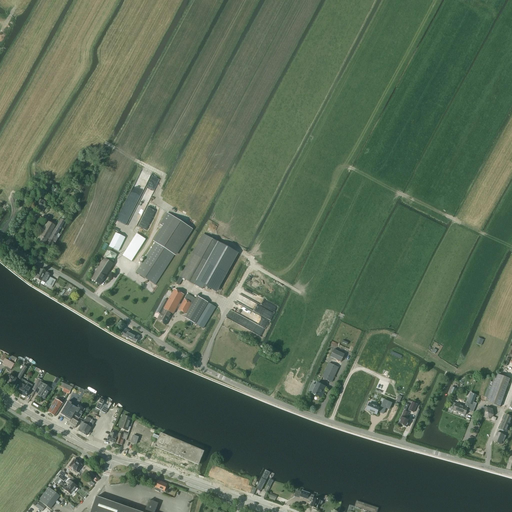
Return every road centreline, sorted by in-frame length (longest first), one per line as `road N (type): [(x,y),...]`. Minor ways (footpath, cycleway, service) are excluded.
road 1 (tertiary): [(511,473),(267,398),(201,367),(0,242)]
road 2 (track): [(330,421),(372,333),(391,334),(451,368),(468,365),(480,350)]
road 3 (track): [(105,143),(165,175),(111,285),(95,297)]
road 4 (secondary): [(274,511),(156,469)]
